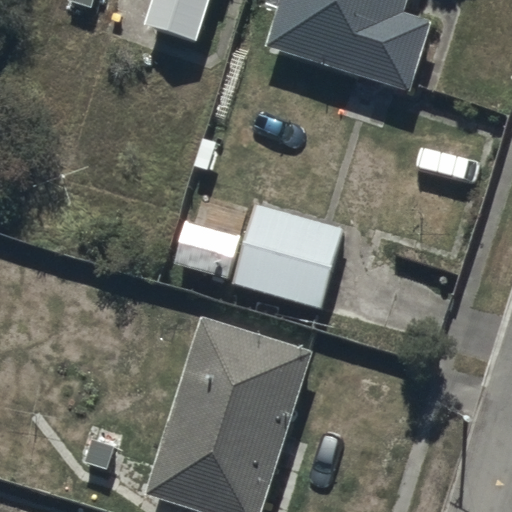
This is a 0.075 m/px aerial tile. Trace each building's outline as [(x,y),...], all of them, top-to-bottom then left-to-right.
[(117,0),(64,0),(58,24),(106,38),(117,0)] [(162,0),(151,32),(207,50),(223,0),(162,0)] [(414,0),(285,0),(268,56),(413,100),(435,30),(408,21),(414,0)] [(235,286),(233,295),(325,317),(347,227),(259,205),(257,212),(198,198),(180,272),(235,286)] [(206,327),(149,502),(181,511),(269,511),(318,363),(206,327)]
